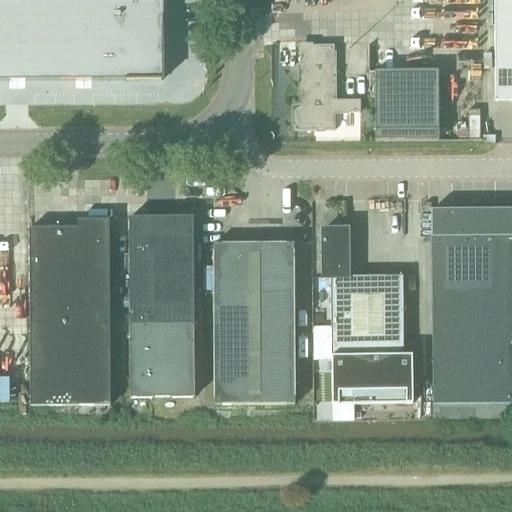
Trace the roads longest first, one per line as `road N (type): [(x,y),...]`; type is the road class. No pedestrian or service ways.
road 1 (unclassified): [(215,126),(261,169),(511,168)]
road 2 (unclassified): [(0,146),(167,146),(215,126)]
road 3 (unclassified): [(215,126),(237,76),(236,0)]
